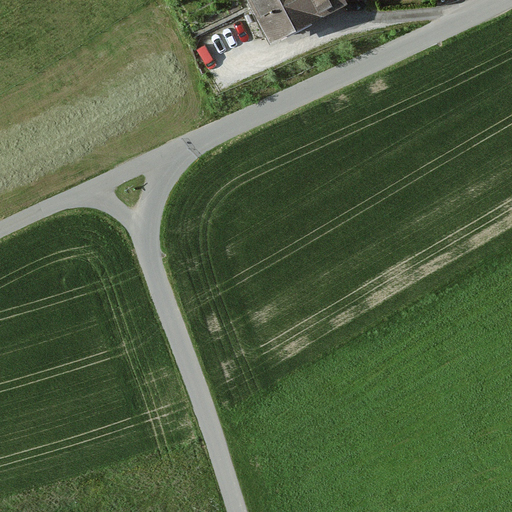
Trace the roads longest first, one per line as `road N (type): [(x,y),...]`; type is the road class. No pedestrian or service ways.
road 1 (unclassified): [(503,0),(160,157)]
road 2 (unclassified): [(142,229),(237,511)]
